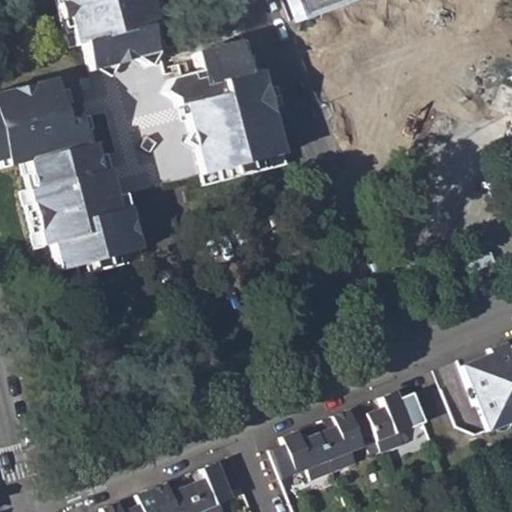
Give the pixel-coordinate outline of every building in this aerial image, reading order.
[(59,0),(59,2),(53,3),(57,20),(63,18),(70,47),(78,45),(85,72),(128,61),(140,68),(148,56),(142,29),(150,27),(143,0),(59,0)] [(151,0),(143,0),(150,27),(157,25),(151,0)] [(285,0),(293,21),(349,0),(285,0)] [(511,0),(470,0),(511,50),(511,0)] [(63,18),(57,20),(63,49),(70,47),(63,18)] [(165,83),(156,99),(170,106),(173,116),(177,115),(195,180),(229,172),(232,182),(249,178),(246,168),(279,158),(269,121),(274,119),(271,111),(266,112),(257,74),(249,75),(241,78),(232,45),(189,57),(193,75),(165,83)] [(244,59),(236,60),(241,78),(249,75),(244,59)] [(0,162),(14,159),(21,158),(26,182),(20,184),(36,242),(43,240),(50,267),(83,259),(86,269),(101,265),(99,255),(131,246),(121,206),(112,208),(108,193),(98,153),(109,150),(98,108),(72,114),(68,99),(62,101),(56,102),(51,82),(49,75),(0,87),(0,162)] [(57,81),(51,82),(56,102),(62,101),(57,81)] [(21,158),(14,159),(20,184),(26,182),(21,158)] [(279,158),(246,168),(249,178),(282,169),(279,158)] [(229,172),(195,180),(198,191),(232,182),(229,172)] [(20,184),(13,186),(27,244),(36,242),(20,184)] [(118,191),(108,193),(112,208),(121,206),(118,191)] [(131,246),(99,255),(101,265),(133,257),(131,246)] [(83,259),(50,267),(53,278),(86,269),(83,259)] [(485,355),(456,367),(480,428),(511,415),(511,344),(499,349),(485,355)] [(498,344),(483,350),(485,355),(499,349),(498,344)] [(378,408),(360,415),(368,433),(376,452),(397,444),(392,432),(418,422),(406,394),(394,399),(391,393),(374,399),(378,408)] [(323,430),(313,433),(327,470),(348,461),(344,450),(355,445),(353,439),(368,433),(360,415),(356,406),(327,418),(330,426),(323,430)] [(327,418),(319,420),(323,430),(330,426),(327,418)] [(278,445),(264,451),(275,478),(301,467),(306,478),(327,470),(313,433),(296,440),(292,431),(274,438),(278,445)] [(201,480),(183,487),(193,511),(217,511),(214,504),(227,499),(225,492),(237,487),(226,457),(196,469),(201,480)] [(162,483),(130,496),(136,511),(193,511),(183,487),(166,493),(162,483)] [(97,511),(136,511),(134,507),(117,511),(116,511),(113,503),(96,510),(97,511)]
